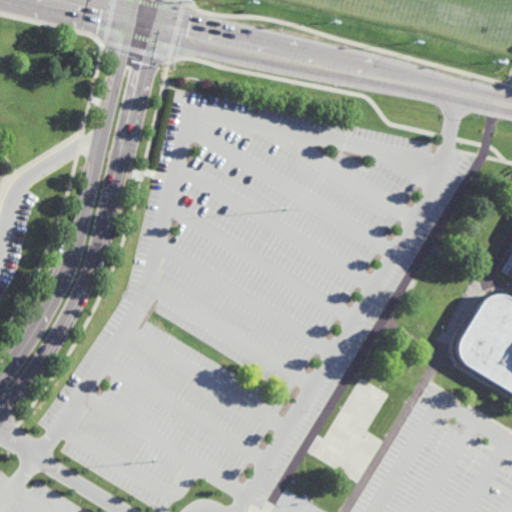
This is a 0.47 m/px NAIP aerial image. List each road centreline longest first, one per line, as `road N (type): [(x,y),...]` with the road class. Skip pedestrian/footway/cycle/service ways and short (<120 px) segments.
road 1 (residential): [(0,416),(43,362),(90,279),(160,26)]
road 2 (residential): [(129,19),(77,234),(42,308),(0,369)]
road 3 (secondary): [(160,26),(511,108)]
